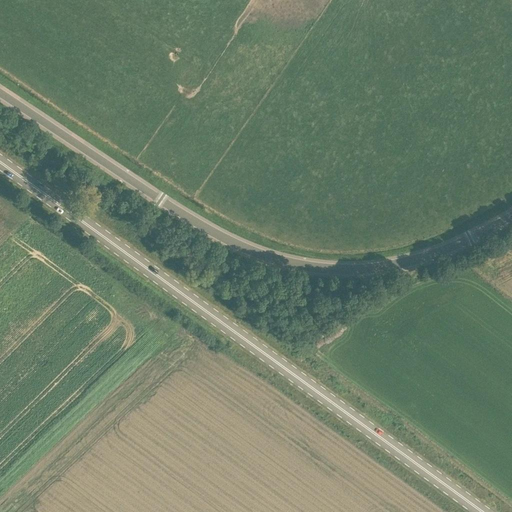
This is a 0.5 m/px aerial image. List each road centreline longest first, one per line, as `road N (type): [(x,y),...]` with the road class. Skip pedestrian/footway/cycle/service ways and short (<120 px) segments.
road 1 (primary): [(483,511),(0,158)]
road 2 (tertiary): [(511,215),(401,263),(355,270),(283,263),(168,205),(0,93)]
